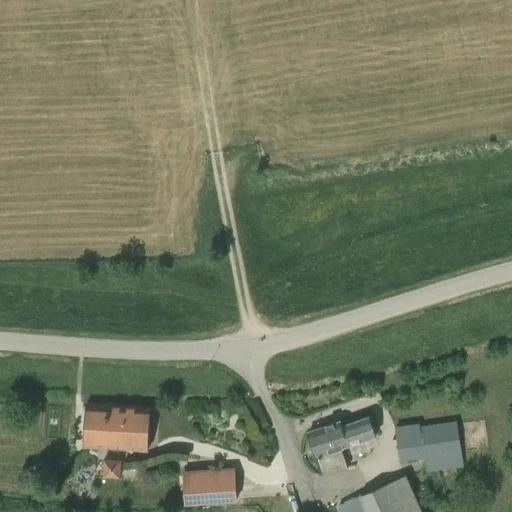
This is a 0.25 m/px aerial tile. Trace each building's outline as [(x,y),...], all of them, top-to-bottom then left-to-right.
[(88,403),(86,445),(146,448),(148,406),(88,403)] [(340,422),(309,432),(324,476),(347,468),(340,448),(374,436),(368,417),(341,426),(340,422)] [(418,423),(395,426),(399,462),(424,458),(426,472),(462,467),(456,421),(419,426),(418,423)] [(104,459),(102,476),(120,477),(121,460),(104,459)] [(234,467),(182,470),(185,505),(236,501),(234,467)] [(422,511),(406,475),(337,505),(339,511),(422,511)]
